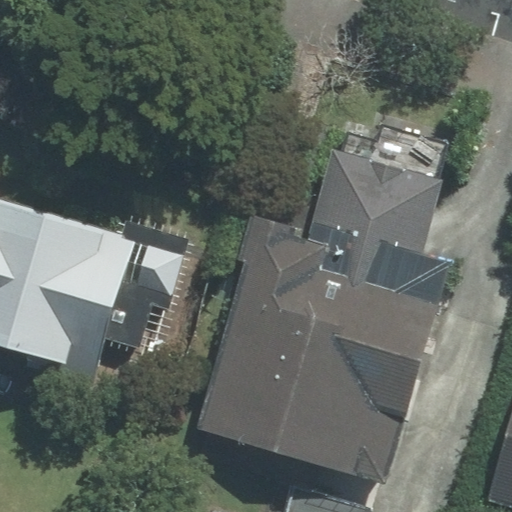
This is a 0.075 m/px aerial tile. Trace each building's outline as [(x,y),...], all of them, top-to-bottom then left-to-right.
[(0,0),(0,60),(7,62),(24,0),(0,0)] [(329,65),(282,51),(262,115),(308,129),(329,65)] [(258,215),(230,315),(426,369),(456,262),(427,254),(446,183),(335,152),(313,230),(258,215)] [(0,342),(37,354),(32,369),(97,388),(110,344),(140,353),(155,305),(170,309),(191,241),(130,223),(127,235),(0,197),(0,342)] [(394,483),(426,369),(230,315),(199,429),(394,483)] [(511,424),(490,499),(511,505),(511,424)] [(288,511),(373,511),(296,488),(288,511)]
